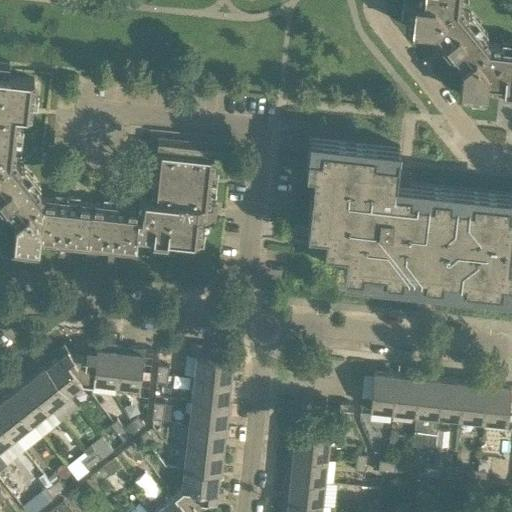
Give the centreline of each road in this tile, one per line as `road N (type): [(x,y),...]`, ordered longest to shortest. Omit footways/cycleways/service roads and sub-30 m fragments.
road 1 (residential): [(242,319),(259,130),(89,112)]
road 2 (residential): [(242,319),(30,297),(0,312)]
road 3 (residential): [(511,346),(269,326)]
road 4 (residential): [(511,157),(476,154),(372,14),(374,0)]
road 5 (residential): [(246,511),(269,326)]
